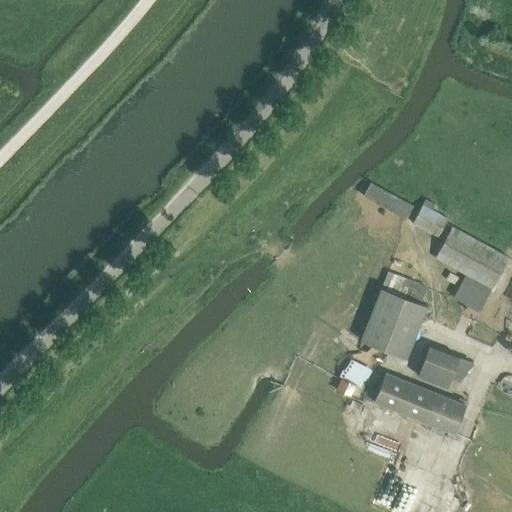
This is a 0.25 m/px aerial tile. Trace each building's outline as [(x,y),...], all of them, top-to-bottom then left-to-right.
[(406,218),(413,205),(371,182),(364,195),(406,218)] [(435,204),(426,199),(414,222),(438,235),(447,218),(431,210),(435,204)] [(466,273),(492,287),(509,256),(452,226),(436,257),(466,273)] [(478,311),(492,287),(466,273),(454,297),(478,311)] [(381,288),(380,288),(359,340),(406,359),(427,306),(419,303),(381,288)] [(438,332),(427,365),(467,378),(478,345),(438,332)] [(374,401),(455,433),(467,404),(386,372),(374,401)] [(342,378),(337,389),(351,396),(357,385),(342,378)] [(403,496),(408,477),(392,472),(387,491),(403,496)]
